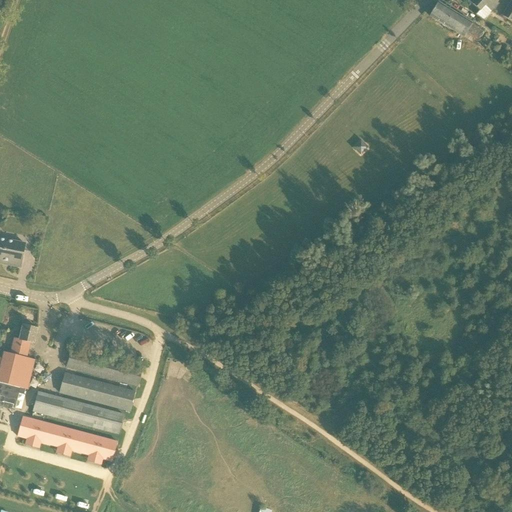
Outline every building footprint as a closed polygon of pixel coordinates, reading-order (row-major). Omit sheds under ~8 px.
[(467,0),(479,11),(476,15),(475,15),(482,19),(482,18),(484,20),(498,4),(493,0),(467,0)] [(511,2),(502,16),(511,22),(511,2)] [(438,3),(430,17),(472,43),(480,29),(472,24),(438,3)] [(0,263),(21,268),(25,245),(0,239),(0,263)] [(0,358),(0,407),(14,411),(19,394),(24,395),(25,389),(27,390),(34,360),(26,358),(30,343),(34,344),(38,330),(24,326),(20,340),(14,339),(11,354),(4,353),(2,359),(0,358)] [(67,368),(135,386),(140,368),(71,350),(67,368)] [(130,412),(135,392),(65,374),(60,394),(130,412)] [(33,412),(119,435),(124,415),(38,393),(33,412)] [(18,437),(112,462),(117,442),(23,418),(18,437)]
